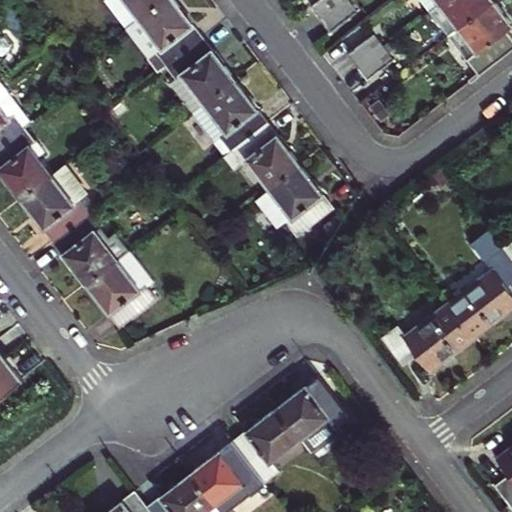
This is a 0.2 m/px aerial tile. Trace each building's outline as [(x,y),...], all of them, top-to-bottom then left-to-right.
[(129,31),(143,21),(127,0),(112,0),(108,3),(129,31)] [(127,0),(143,21),(171,0),(127,0)] [(171,0),(143,21),(164,49),(157,55),(168,69),(204,43),(199,36),(193,29),(171,0)] [(309,0),(306,3),(316,16),(329,7),(338,0),(309,0)] [(353,9),(346,0),(338,0),(329,7),(316,16),(326,30),(353,9)] [(447,33),(458,25),(446,9),(438,0),(436,0),(427,7),(437,21),(447,33)] [(438,0),(446,9),(458,25),(490,0),(438,0)] [(479,76),(511,50),(511,36),(505,28),(511,22),(503,10),(495,0),(490,0),(458,25),(476,49),(465,57),(479,76)] [(164,49),(143,21),(129,31),(150,60),(157,55),(164,49)] [(458,25),(447,33),(465,57),(476,49),(458,25)] [(350,52),(356,61),(382,41),(376,32),(350,52)] [(0,80),(1,79),(0,77),(0,56),(11,48),(14,43),(7,34),(2,35),(0,36),(0,80)] [(396,59),(382,41),(356,61),(370,79),(396,59)] [(204,43),(168,69),(178,84),(186,78),(207,107),(237,86),(220,64),(204,43)] [(168,69),(157,55),(150,60),(147,62),(158,77),(168,69)] [(186,78),(178,84),(174,87),(196,116),(207,107),(186,78)] [(0,148),(28,127),(32,125),(0,82),(0,148)] [(228,134),(221,139),(231,153),(267,126),(261,118),(255,110),(237,86),(207,107),(228,134)] [(207,107),(196,116),(216,143),(221,139),(228,134),(207,107)] [(249,162),(271,190),(300,169),(284,147),(267,126),(231,153),(242,168),(249,162)] [(13,183),(22,195),(35,185),(53,172),(32,145),(37,140),(28,127),(0,148),(0,165),(4,171),(13,183)] [(66,162),(53,172),(75,201),(81,196),(88,191),(66,162)] [(321,197),(300,169),(271,190),(294,220),(286,226),(296,240),(332,212),(326,204),(321,197)] [(38,216),(55,237),(75,222),(92,210),(81,196),(75,201),(53,172),(35,185),(22,195),(38,216)] [(77,266),(87,279),(117,257),(97,229),(103,224),(92,210),(75,222),(55,237),(66,252),(77,266)] [(117,257),(130,247),(117,230),(111,235),(103,224),(97,229),(117,257)] [(511,292),(508,287),(511,283),(511,262),(502,249),(495,240),(490,233),(475,244),(494,270),(461,295),(449,304),(474,337),(497,319),(511,307),(511,292)] [(511,242),(502,249),(511,262),(511,242)] [(130,247),(117,257),(139,284),(146,280),(152,275),(130,247)] [(154,292),(146,280),(139,284),(117,257),(87,279),(102,299),(118,320),(154,292)] [(452,354),(474,337),(449,304),(405,339),(399,330),(385,341),(406,367),(419,357),(430,372),(452,354)] [(1,359),(0,358),(0,397),(19,382),(1,359)] [(296,398),(275,414),(299,445),(327,424),(333,431),(348,420),(317,381),(296,398)] [(270,466),(299,445),(275,414),(253,431),(232,448),(262,486),(277,475),(270,466)] [(498,485),(511,503),(511,447),(498,458),(511,476),(498,485)] [(248,497),(262,486),(232,448),(224,454),(216,460),(193,477),(217,508),(242,489),(248,497)] [(173,494),(152,510),(153,511),(211,511),(217,508),(193,477),(173,494)] [(109,511),(153,511),(152,510),(137,491),(114,508),(109,511)]
